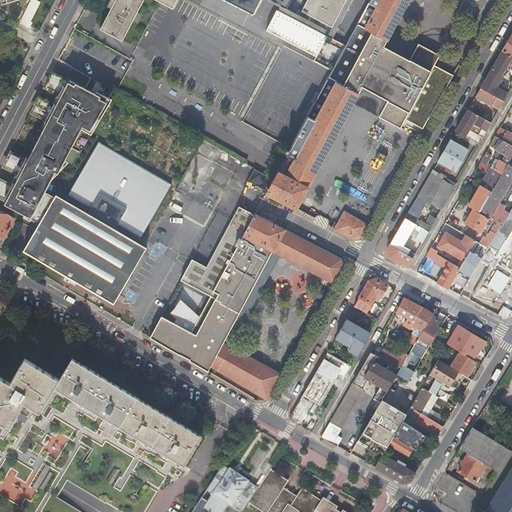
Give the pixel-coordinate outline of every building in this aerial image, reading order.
[(41,2),(36,0),(33,0),(21,24),(30,29),(33,23),(31,22),(41,2)] [(142,0),(116,0),(101,29),(122,40),(142,0)] [(225,0),(253,15),(260,0),(225,0)] [(331,73),(346,45),(332,38),(352,0),(307,0),(299,15),(290,11),(284,23),(273,16),(262,37),(312,63),(309,67),(329,77),(331,73)] [(267,193),(296,209),(352,103),(361,86),(387,100),(378,117),(400,128),(405,119),(422,128),(453,75),(434,65),(439,55),(418,43),(409,60),(383,46),(392,30),(407,0),(370,0),(369,3),(377,8),(339,77),(331,73),(329,77),(323,88),(331,93),(326,103),(317,98),(291,148),(287,155),(295,159),(286,177),(278,173),(274,180),(267,192),(267,193)] [(418,43),(392,30),(383,46),(409,60),(418,43)] [(511,33),(502,51),(511,57),(511,55),(511,33)] [(511,57),(502,51),(480,88),(504,102),(508,94),(497,87),(502,78),(500,77),(511,57)] [(502,78),(511,60),(511,57),(500,77),(502,78)] [(97,82),(75,69),(68,83),(53,75),(46,88),(61,96),(55,108),(40,100),(33,113),(48,122),(42,133),(45,134),(35,152),(33,151),(27,162),(11,154),(4,167),(20,175),(14,187),(0,179),(0,196),(7,200),(4,205),(39,224),(54,198),(42,192),(47,182),(57,172),(56,171),(58,171),(59,170),(59,169),(60,168),(60,167),(60,166),(59,164),(62,166),(72,146),(70,145),(80,127),(89,131),(102,110),(106,103),(96,98),(90,94),(97,82)] [(387,100),(361,86),(352,103),(378,117),(387,100)] [(504,102),(480,88),(475,97),(499,110),(504,102)] [(104,111),(106,108),(111,100),(99,93),(96,98),(106,103),(102,110),(104,111)] [(487,131),(491,123),(468,110),(455,132),(479,145),(482,140),(468,131),(472,123),(487,131)] [(495,137),(511,146),(511,134),(511,135),(500,128),(495,137)] [(45,134),(42,133),(33,151),(35,152),(45,134)] [(469,147),(452,137),(450,140),(467,150),(469,147)] [(507,164),(511,156),(511,146),(495,137),(490,146),(506,155),(501,162),(499,161),(494,170),(502,174),(507,164)] [(467,150),(450,140),(438,161),(455,172),(467,150)] [(70,194),(92,207),(101,193),(127,208),(119,223),(142,236),(172,184),(100,142),(70,194)] [(219,151),(202,142),(181,182),(198,191),(219,151)] [(486,153),(480,162),(481,163),(483,164),(484,164),(489,155),(486,153)] [(511,179),(511,167),(507,164),(502,174),(491,192),(479,213),(488,218),(490,219),(496,222),(501,225),(502,225),(508,214),(503,210),(500,209),(501,206),(502,205),(499,203),(511,179)] [(491,192),(502,174),(494,170),(491,168),(481,186),(491,192)] [(267,192),(274,180),(254,170),(248,182),(267,192)] [(444,181),(431,173),(417,197),(427,202),(431,204),(444,181)] [(431,204),(441,210),(454,187),(444,181),(431,204)] [(479,213),(491,192),(481,186),(468,207),(473,210),(468,218),(467,220),(465,223),(480,232),(488,218),(479,213)] [(114,303),(147,247),(115,229),(119,223),(127,208),(101,193),(92,207),(89,213),(58,195),(25,251),(114,303)] [(427,202),(417,197),(404,219),(414,224),(416,220),(427,202)] [(280,254),(333,283),(342,267),(340,260),(255,215),(255,216),(252,214),(240,207),(232,221),(208,268),(193,260),(182,281),(211,298),(216,300),(196,335),(192,333),(162,316),(150,337),(180,355),(180,354),(190,360),(189,360),(208,372),(211,366),(267,397),(280,374),(231,347),(224,343),(273,251),(280,254)] [(0,211),(0,235),(4,238),(14,219),(0,211)] [(360,236),(367,225),(345,213),(338,226),(334,224),(332,228),(353,239),(360,236)] [(389,245),(406,255),(409,250),(399,244),(401,240),(405,242),(414,228),(418,233),(415,239),(422,243),(428,232),(414,224),(404,219),(389,245)] [(414,224),(428,232),(430,228),(416,220),(414,224)] [(495,234),(501,225),(496,222),(490,231),(495,234)] [(475,241),(465,235),(461,243),(445,234),(437,247),(463,262),(470,250),(475,241)] [(389,258),(401,264),(406,255),(389,245),(386,250),(389,258)] [(433,260),(436,255),(437,252),(431,248),(426,256),(433,260)] [(482,257),(470,250),(463,262),(459,268),(457,271),(469,278),(482,257)] [(280,254),(273,251),(224,343),(231,347),(280,254)] [(437,283),(447,289),(457,271),(459,268),(436,255),(433,260),(446,268),(437,283)] [(377,302),(387,285),(376,279),(369,281),(354,306),(366,313),(371,304),(374,299),(377,302)] [(196,335),(216,300),(211,298),(192,333),(196,335)] [(432,313),(404,299),(397,312),(408,318),(404,325),(414,331),(409,341),(414,344),(420,334),(422,331),(430,316),(432,313)] [(446,316),(439,313),(437,318),(443,321),(446,316)] [(430,316),(422,331),(420,334),(414,344),(426,350),(442,323),(430,316)] [(345,326),(343,325),(337,336),(360,350),(368,337),(361,333),(363,330),(348,322),(345,326)] [(486,342),(456,325),(452,332),(454,333),(447,344),(459,352),(472,360),(480,348),(481,349),(486,342)] [(383,350),(379,357),(400,368),(407,356),(399,352),(397,357),(383,350)] [(289,418),(299,425),(309,406),(311,407),(314,409),(319,401),(332,379),(333,380),(332,382),(335,383),(337,379),(341,380),(350,365),(327,352),(289,418)] [(377,356),(370,352),(352,383),(359,387),(365,377),(374,362),(377,356)] [(472,360),(459,352),(451,366),(467,375),(475,362),(472,360)] [(0,434),(1,433),(4,435),(24,402),(39,411),(55,387),(184,465),(202,436),(72,358),(60,378),(26,357),(11,381),(0,374),(0,434)] [(461,374),(438,360),(430,373),(450,385),(454,378),(457,379),(461,374)] [(396,375),(374,362),(365,377),(385,389),(381,396),(383,398),(396,375)] [(359,387),(352,383),(330,422),(340,429),(363,390),(359,387)] [(422,387),(410,407),(418,411),(420,413),(430,396),(433,398),(435,395),(422,387)] [(381,401),(358,441),(369,447),(382,455),(388,445),(393,437),(402,421),(406,415),(381,401)] [(311,407),(309,406),(299,425),(301,426),(311,407)] [(438,436),(443,427),(420,413),(418,411),(417,414),(419,416),(416,422),(438,436)] [(423,435),(402,421),(393,437),(408,446),(412,448),(414,449),(423,435)] [(330,422),(321,438),(336,446),(341,438),(336,436),(340,429),(330,422)] [(510,452),(472,427),(459,448),(468,453),(485,464),(497,472),(510,452)] [(414,449),(417,451),(425,436),(423,435),(414,449)] [(393,437),(388,445),(407,456),(412,448),(408,446),(393,437)] [(511,452),(510,452),(497,472),(498,473),(511,452)] [(485,464),(468,453),(457,470),(474,481),(485,464)] [(382,455),(375,467),(403,483),(410,481),(417,470),(397,460),(396,462),(382,455)] [(219,511),(226,503),(230,506),(231,505),(241,511),(248,502),(257,489),(247,482),(229,469),(229,470),(223,466),(222,466),(206,490),(207,491),(192,511),(219,511)] [(511,511),(511,467),(484,511),(485,511),(511,511)] [(257,489),(248,502),(262,511),(337,511),(321,501),(321,502),(302,489),(296,496),(284,488),(288,481),(270,469),(257,489)]
